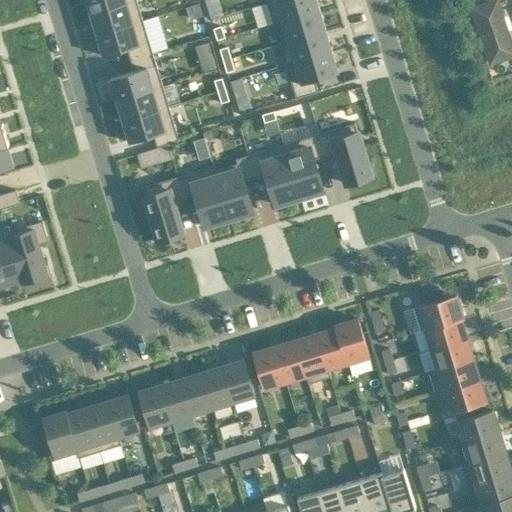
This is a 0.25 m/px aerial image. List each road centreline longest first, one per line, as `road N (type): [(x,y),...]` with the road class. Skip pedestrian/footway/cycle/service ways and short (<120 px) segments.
road 1 (residential): [(54,0),(153,322)]
road 2 (residential): [(153,322),(447,234)]
road 3 (residential): [(376,0),(447,234)]
road 4 (residential): [(0,368),(153,322)]
